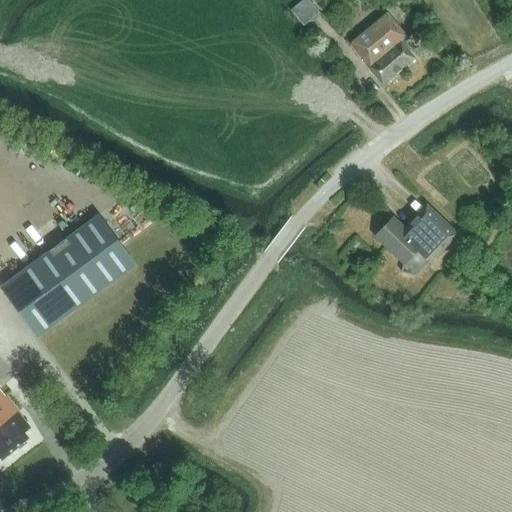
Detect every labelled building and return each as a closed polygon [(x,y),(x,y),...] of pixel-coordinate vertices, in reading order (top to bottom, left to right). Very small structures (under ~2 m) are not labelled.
[(304,26),(319,13),(308,0),(303,0),(291,11),(304,26)] [(383,85),(415,58),(400,40),(405,36),(387,14),(351,44),(368,66),(367,67),(383,85)] [(393,218),(375,237),(404,265),(402,272),(415,276),(433,257),(435,258),(446,246),(458,235),(435,212),(426,204),(404,228),(393,218)] [(0,287),(0,288),(37,338),(134,265),(97,215),(0,287)] [(463,256),(458,252),(447,263),(451,268),(463,256)] [(490,283),(482,292),(491,301),(499,292),(490,283)] [(0,391),(0,457),(2,459),(27,439),(23,433),(29,428),(0,391)]
